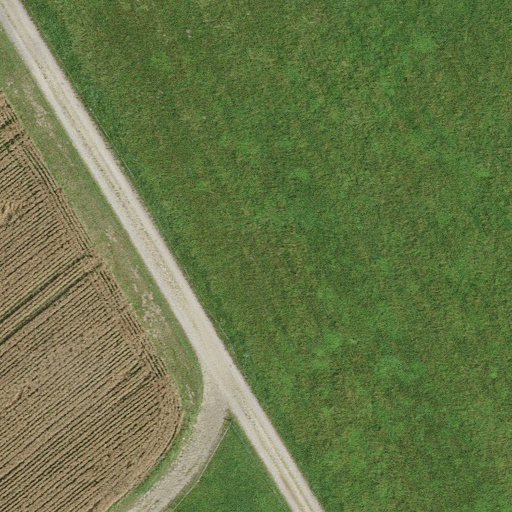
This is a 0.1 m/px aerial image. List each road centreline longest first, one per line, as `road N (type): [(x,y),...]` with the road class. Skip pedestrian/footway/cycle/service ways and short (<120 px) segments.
road 1 (track): [(3,0),(213,363)]
road 2 (track): [(138,511),(186,472),(205,426),(213,363)]
road 3 (track): [(213,363),(300,511)]
